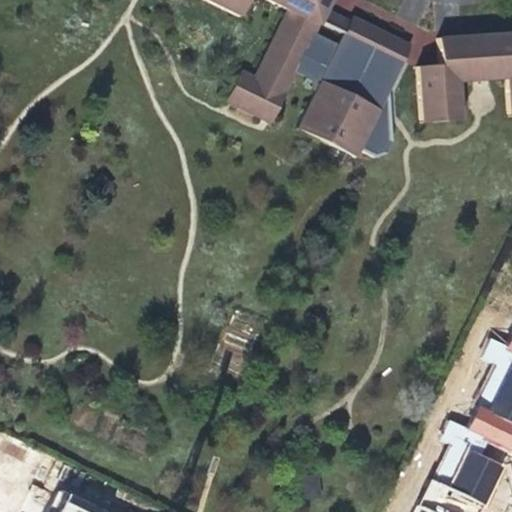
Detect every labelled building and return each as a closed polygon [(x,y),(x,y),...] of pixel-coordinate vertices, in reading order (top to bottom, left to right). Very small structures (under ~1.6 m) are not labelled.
[(295,74),(315,32),(318,23),(323,13),(329,0),(195,0),(235,20),(245,0),(263,0),(263,1),(283,13),(251,80),(240,74),(223,104),(268,126),(295,74)] [(348,25),(323,13),(318,23),(342,35),(348,25)] [(315,32),(295,74),(309,81),(313,95),(296,131),(354,159),(358,152),(372,159),(384,155),(390,142),(386,92),(408,48),(397,42),(351,19),(348,25),(342,35),(338,44),(315,32)] [(511,32),(435,40),(437,66),(416,68),(419,125),(459,123),(457,84),(504,80),(507,118),(511,117),(511,32)] [(511,331),(507,341),(488,331),(473,361),(491,370),(467,417),(447,407),(429,444),(440,449),(408,511),(477,511),(510,447),(511,447),(511,331)] [(45,511),(94,511),(61,495),(55,492),(45,511)]
